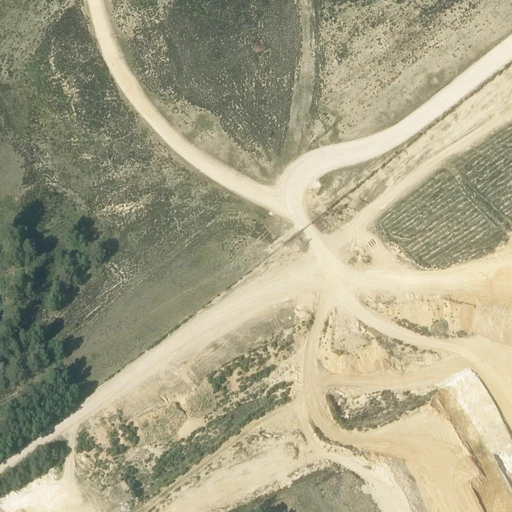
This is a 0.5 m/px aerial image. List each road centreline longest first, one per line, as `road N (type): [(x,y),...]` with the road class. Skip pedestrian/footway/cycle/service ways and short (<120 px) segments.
road 1 (track): [(511,124),(322,246),(0,473)]
road 2 (track): [(95,0),(123,80),(149,116),(185,152),(304,221)]
road 3 (track): [(511,48),(402,135),(303,170),(286,208)]
road 4 (track): [(302,0),(295,144),(272,200)]
road 5 (track): [(130,511),(295,398)]
